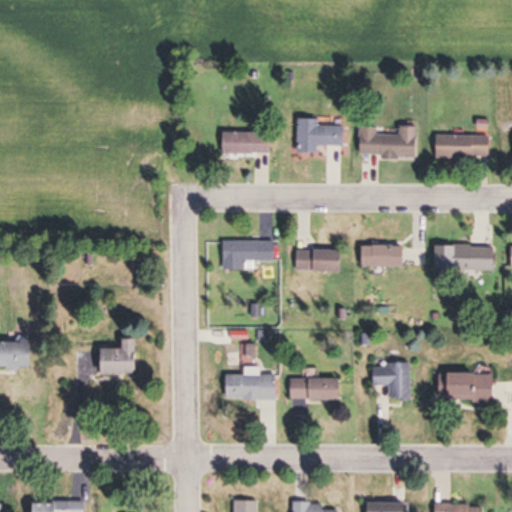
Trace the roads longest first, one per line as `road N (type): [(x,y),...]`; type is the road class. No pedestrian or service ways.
road 1 (residential): [(0,456),(511,458)]
road 2 (residential): [(183,201),(511,199)]
road 3 (residential): [(189,511),(183,201)]
